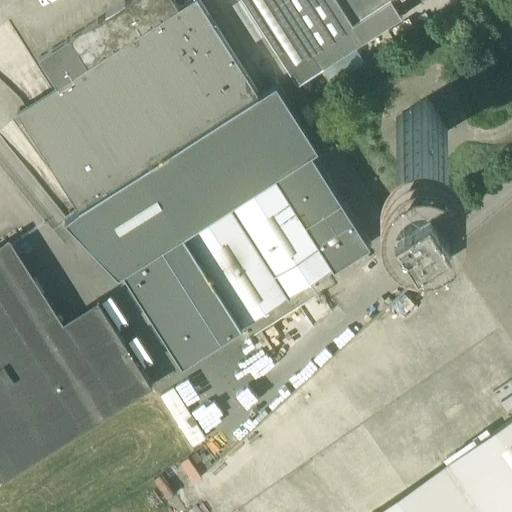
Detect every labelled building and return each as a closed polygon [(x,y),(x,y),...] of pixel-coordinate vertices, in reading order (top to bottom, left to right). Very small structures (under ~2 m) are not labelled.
[(187,0),(179,6),(175,0),(125,0),(39,55),(57,83),(17,108),(78,204),(65,216),(118,272),(123,269),(181,361),(287,294),(288,297),(289,296),(288,294),(325,270),(327,274),(334,270),(332,266),(370,242),(311,149),(318,145),(276,80),(259,91),(200,0),(187,0)] [(245,0),(298,82),(402,15),(392,0),(245,0)] [(416,149),(448,129),(428,97),(396,118),(416,149)] [(0,476),(2,479),(153,382),(109,315),(58,347),(0,256),(0,476)] [(241,402),(234,387),(206,401),(203,397),(188,405),(177,384),(163,391),(189,443),(224,425),(218,414),(241,402)] [(147,442),(168,429),(161,417),(140,431),(147,442)]
